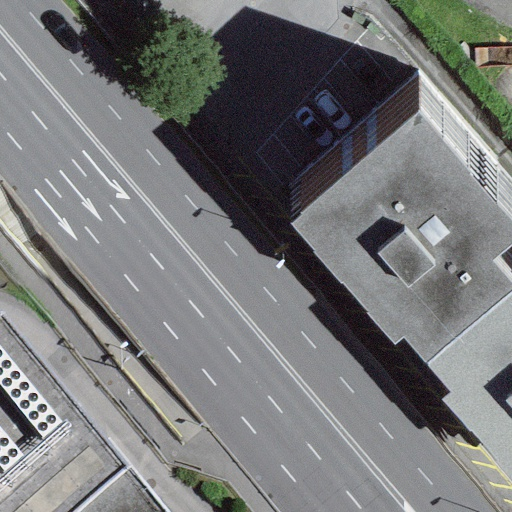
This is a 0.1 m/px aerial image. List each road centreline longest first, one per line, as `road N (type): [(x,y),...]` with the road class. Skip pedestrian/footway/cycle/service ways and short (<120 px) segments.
road 1 (secondary): [(237,335),(0,53)]
road 2 (secondary): [(423,511),(237,335)]
road 3 (secondary): [(237,335),(367,511)]
road 4 (residential): [(219,144),(328,0)]
